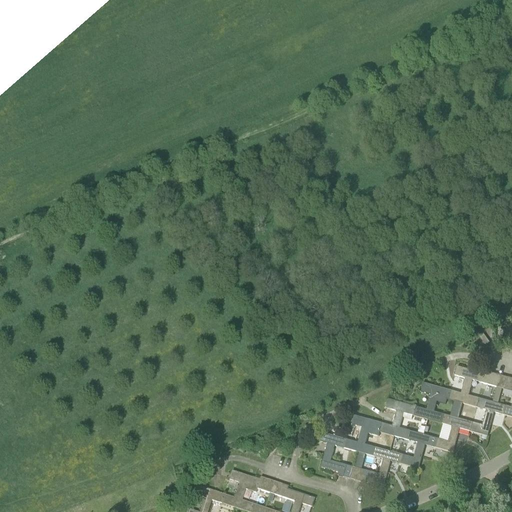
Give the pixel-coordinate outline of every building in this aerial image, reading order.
[(476,398),(468,396),(471,380),(482,383),(484,375),(456,367),(454,376),(465,379),(461,394),(450,391),(447,400),(461,404),(462,403),(474,407),(476,398)] [(482,383),(487,385),(491,373),(485,372),(482,383)] [(491,373),(487,385),(493,386),(497,375),(491,373)] [(496,387),(499,388),(502,376),(497,375),(493,386),(496,387)] [(507,378),(502,376),(499,388),(501,389),(504,390),(507,378)] [(437,398),(447,400),(450,391),(423,383),(420,392),(430,395),(429,397),(430,397),(428,403),(426,410),(415,407),(412,416),(420,418),(419,420),(426,422),(426,420),(440,423),(443,414),(433,412),(437,398)] [(501,389),(496,387),(492,402),(497,404),(501,389)] [(504,415),(506,406),(497,404),(492,402),(476,398),(474,407),(485,410),(482,425),(470,422),(468,431),(487,436),(493,413),(504,415)] [(412,416),(415,407),(388,400),(385,409),(395,412),(391,427),(379,423),(377,433),(405,440),(407,431),(399,428),(402,418),(411,420),(412,416)] [(468,431),(470,422),(443,414),(440,423),(442,424),(436,448),(452,453),(459,429),(468,431)] [(377,433),(379,423),(353,416),(351,425),(361,428),(357,443),(347,441),(345,449),(371,456),(372,456),(374,448),(365,445),(368,434),(378,437),(379,434),(377,433)] [(436,448),(438,439),(407,431),(405,440),(417,443),(413,458),(401,455),(399,464),(418,469),(425,445),(436,448)] [(320,468),(338,473),(340,464),(330,461),(334,446),(345,449),(347,441),(319,433),(317,441),(327,444),(320,468)] [(283,440),(279,437),(272,445),(276,449),(283,440)] [(399,464),(401,455),(374,448),(372,456),(382,459),(378,474),(368,472),(366,481),(372,483),(384,483),(390,462),(399,464)] [(346,466),(340,464),(337,476),(343,477),(346,466)] [(346,466),(343,477),(348,479),(351,467),(346,466)] [(358,469),(351,467),(348,479),(354,481),(358,469)] [(360,482),(363,470),(358,469),(354,481),(360,482)] [(368,472),(363,470),(360,482),(365,484),(368,472)] [(256,489),(258,481),(231,472),(228,480),(239,484),(234,499),(223,496),(221,504),(244,511),(248,511),(251,505),(241,501),(244,490),(255,494),(256,489)] [(256,489),(261,491),(265,480),(260,478),(258,481),(256,489)] [(271,482),(265,480),(261,491),(268,493),(271,482)] [(278,484),(271,482),(268,493),(275,496),(278,484)] [(283,486),(278,484),(275,496),(280,497),(283,486)] [(221,504),(223,496),(196,486),(193,495),(203,499),(198,511),(194,511),(188,510),(187,511),(207,511),(211,501),(221,504)] [(311,508),(314,499),(286,490),(283,498),(294,502),(290,511),(298,511),(301,504),(311,508)] [(288,511),(291,505),(284,502),(281,511),(288,511)]
